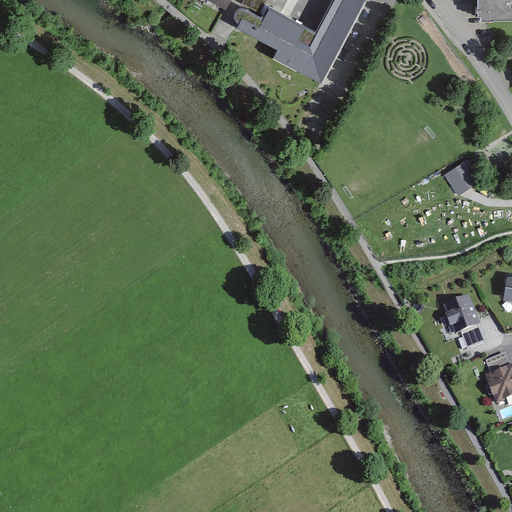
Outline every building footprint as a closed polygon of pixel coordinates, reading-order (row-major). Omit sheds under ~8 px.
[(205,0),(226,10),(231,0),(205,0)] [(261,16),(245,8),(236,10),(234,14),(235,22),(238,23),(235,29),(260,41),(255,51),(323,85),(365,0),(333,0),(309,46),(297,40),(304,27),(267,6),(261,16)] [(267,0),(244,0),(242,4),(260,13),(267,0)] [(511,0),(475,0),(476,19),(511,19),(511,0)] [(482,180),(468,159),(446,174),(460,195),(482,180)] [(511,276),(501,274),(497,300),(509,301),(508,308),(511,308),(511,276)] [(480,324),(469,295),(438,305),(442,314),(436,316),(441,330),(447,328),(450,335),(456,333),(462,348),(481,341),(477,326),(480,324)] [(504,353),(484,360),(489,373),(481,376),(491,404),(511,396),(511,370),(510,364),(508,365),(504,353)]
